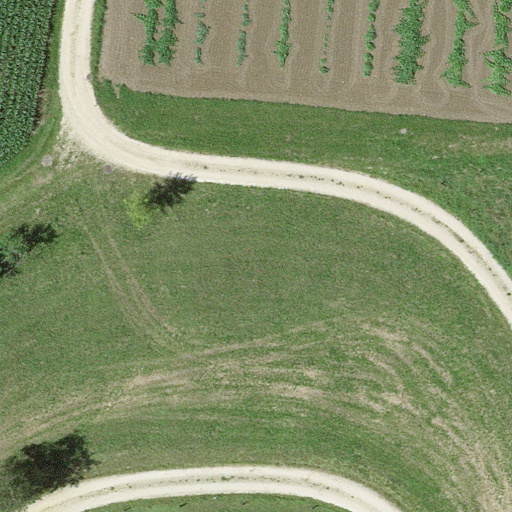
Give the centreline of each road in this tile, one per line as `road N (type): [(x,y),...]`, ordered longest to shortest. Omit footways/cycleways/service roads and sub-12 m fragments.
road 1 (track): [(83,145),(118,159),(367,185),(417,203),(477,250),(511,301)]
road 2 (track): [(384,511),(307,480),(208,477),(109,487),(32,511)]
road 3 (track): [(83,145),(86,0)]
